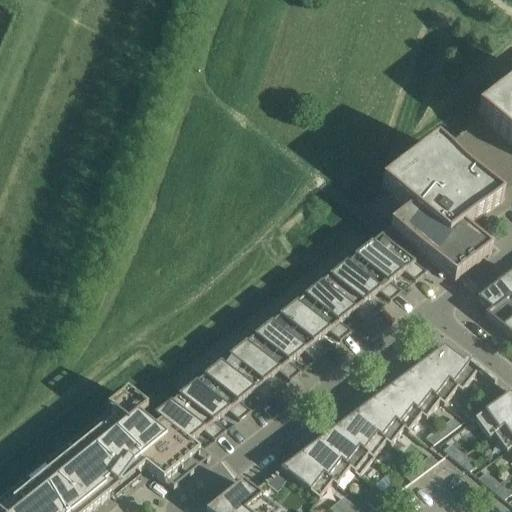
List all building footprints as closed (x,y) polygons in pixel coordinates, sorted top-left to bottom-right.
[(511,87),(474,117),(480,121),(511,146),(511,87)] [(463,233),(503,202),(434,148),(378,190),(384,195),(362,211),(454,284),(458,280),(491,255),(483,249),(463,233)] [(389,286),(390,285),(403,275),(415,284),(426,275),(380,240),(354,260),(389,286)] [(390,304),(402,294),(390,285),(389,286),(354,260),(329,280),(364,306),(365,305),(378,295),(390,304)] [(511,275),(495,288),(511,301),(511,275)] [(365,305),(364,306),(329,280),(304,300),(339,326),(340,325),(353,315),(365,323),(377,314),(365,305)] [(511,301),(495,288),(476,303),(490,314),(484,319),(501,332),(511,324),(511,301)] [(340,343),(351,334),(340,325),(339,326),(304,300),(279,320),(314,346),(315,345),(328,334),(340,343)] [(315,345),(314,346),(279,320),(254,340),(288,366),(289,365),(303,354),(314,363),(326,354),(315,345)] [(511,324),(501,332),(511,340),(511,324)] [(254,340),(230,359),(229,360),(263,386),(264,385),(277,374),(289,383),(301,374),(289,365),(288,366),(254,340)] [(465,362),(462,365),(443,351),(425,364),(462,394),(479,373),(465,362)] [(264,385),(263,386),(229,360),(204,380),(238,406),(239,405),(252,394),(264,403),(276,394),(264,385)] [(425,364),(407,378),(444,408),(457,392),(461,396),(462,394),(425,364)] [(407,378),(389,391),(427,421),(439,406),(443,409),(444,408),(407,378)] [(179,400),(213,426),(214,425),(227,414),(239,423),(251,414),(239,405),(238,406),(204,380),(179,400)] [(389,391),(371,404),(409,435),(421,419),(425,423),(427,421),(389,391)] [(199,454),(188,445),(153,420),(147,415),(149,413),(126,396),(103,414),(105,416),(0,500),(0,511),(93,511),(112,497),(145,471),(163,484),(199,454)] [(478,407),(486,414),(500,403),(492,396),(478,407)] [(511,400),(509,397),(500,403),(486,414),(474,422),(488,440),(511,423),(511,400)] [(214,443),(226,434),(214,425),(213,426),(179,400),(153,420),(188,445),(202,434),(214,443)] [(353,418),(391,448),(403,432),(408,436),(409,435),(371,404),(353,418)] [(474,422),(486,414),(478,407),(464,417),(473,423),(474,422)] [(353,418),(336,431),(373,461),(385,446),(390,449),(391,448),(353,418)] [(452,420),(438,431),(447,438),(460,427),(452,420)] [(511,449),(511,423),(488,440),(489,442),(493,438),(505,455),(511,449)] [(336,431),(318,445),(360,478),(373,461),(336,431)] [(425,441),(433,448),(447,438),(438,431),(425,441)] [(318,445),(300,458),(337,488),(349,472),(359,480),(360,478),(318,445)] [(442,453),(456,464),(464,458),(451,447),(442,453)] [(286,477),(318,503),(332,486),(336,490),(337,488),(300,458),(279,473),(285,478),(286,477)] [(429,458),(416,468),(424,475),(438,464),(429,458)] [(456,464),(469,474),(477,468),(464,458),(456,464)] [(411,485),(424,475),(416,468),(402,478),(411,485)] [(499,486),(486,475),(477,481),(491,492),(499,486)] [(394,485),(380,495),(388,501),(402,491),(394,485)] [(209,511),(275,511),(252,494),(251,493),(245,489),(242,487),(242,486),(238,489),(232,494),(214,508),(209,511)] [(511,496),(499,486),(491,492),(503,503),(511,496)] [(380,495),(367,505),(375,511),(388,501),(380,495)] [(358,511),(343,499),(329,511),(358,511)]
